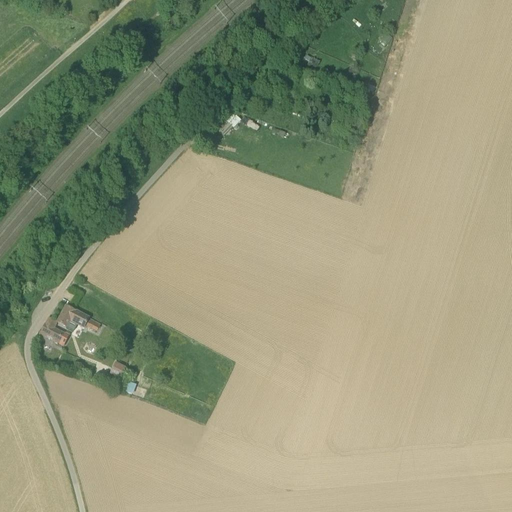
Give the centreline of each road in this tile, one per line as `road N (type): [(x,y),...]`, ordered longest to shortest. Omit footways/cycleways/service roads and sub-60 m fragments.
road 1 (residential): [(82,511),(29,364),(34,325),(144,186),(313,0)]
road 2 (residential): [(0,115),(127,0)]
